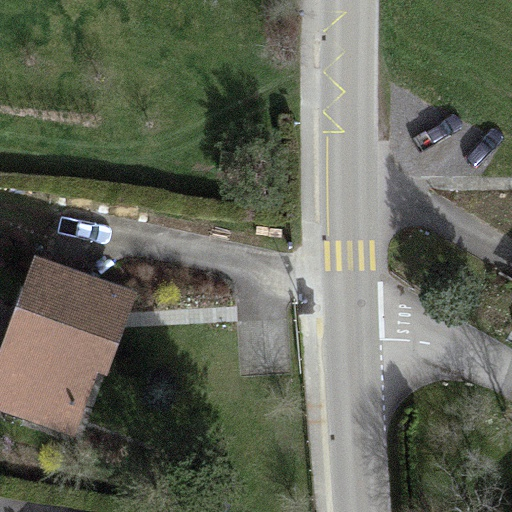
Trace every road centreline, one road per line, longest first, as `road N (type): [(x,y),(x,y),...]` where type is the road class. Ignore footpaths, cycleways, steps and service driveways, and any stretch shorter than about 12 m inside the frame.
road 1 (tertiary): [(349,314),(349,0)]
road 2 (tertiary): [(359,511),(349,314)]
road 3 (residential): [(349,314),(511,383)]
